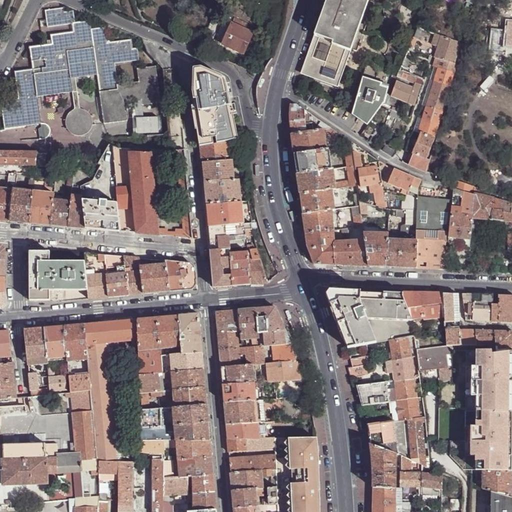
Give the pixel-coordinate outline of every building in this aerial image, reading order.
[(327,0),(301,74),(337,88),(358,32),(353,30),(334,81),(306,71),(331,0),(327,0)] [(368,1),(364,0),(331,0),(306,71),(334,81),(353,30),(358,32),(375,38),(386,8),(368,1)] [(79,109),(75,78),(97,75),(104,123),(126,120),(124,103),(141,100),(142,104),(160,102),(155,66),(137,69),(139,82),(117,85),(114,63),(138,60),(135,40),(106,43),(104,28),(90,29),(89,21),(74,23),(72,10),(62,11),(61,8),(45,10),(46,26),(71,23),(72,32),(50,35),(51,44),(29,47),(32,69),(15,72),(18,99),(13,99),(14,104),(1,106),(3,120),(4,128),(40,124),(37,96),(72,92),(74,110),(79,109)] [(251,32),(244,29),(246,24),(233,18),(222,44),(242,53),(251,32)] [(511,22),(508,22),(507,32),(494,31),(492,52),(507,53),(507,46),(511,46),(511,22)] [(461,44),(437,34),(433,45),(439,47),(436,58),(442,60),(455,64),(461,44)] [(416,35),(402,66),(406,68),(409,61),(410,62),(411,59),(410,59),(411,56),(410,55),(411,54),(413,55),(415,52),(413,51),(420,36),(416,35)] [(420,133),(422,134),(423,133),(436,139),(458,65),(455,64),(442,60),(420,133)] [(482,71),(473,84),(479,88),(488,75),(482,71)] [(398,76),(415,84),(421,87),(423,82),(400,72),(398,76)] [(353,113),(369,125),(382,106),(383,104),(384,105),(389,89),(381,87),(382,84),(363,78),(353,113)] [(391,97),(414,106),(421,87),(415,84),(414,89),(397,82),(391,97)] [(317,129),(307,130),(304,110),(297,105),(290,105),(290,123),(291,135),(317,131),(317,129)] [(79,109),(74,110),(73,110),(72,110),(69,112),(67,115),(66,116),(65,118),(65,121),(65,124),(66,127),(68,130),(69,132),(72,134),(76,135),(80,135),(82,135),(86,133),(89,131),(90,127),(92,122),(92,119),(90,116),(88,113),(85,110),(82,109),(79,109)] [(229,141),(227,135),(231,134),(227,114),(226,115),(226,112),(223,110),(220,109),(201,112),(206,139),(199,140),(200,147),(229,141)] [(397,113),(392,111),(390,116),(403,121),(405,117),(397,113)] [(293,145),(294,155),(327,150),(324,130),(317,131),(291,135),(293,145)] [(415,154),(427,160),(437,139),(436,139),(423,133),(422,134),(414,154),(415,154)] [(199,147),(199,148),(200,154),(202,163),(203,163),(232,160),(230,150),(239,149),(237,140),(229,141),(200,147),(199,147)] [(112,146),(115,182),(123,181),(120,148),(116,148),(112,146)] [(345,147),(348,167),(355,166),(352,150),(352,146),(345,147)] [(191,238),(184,150),(183,149),(169,150),(166,151),(151,150),(151,153),(152,161),(176,158),(176,160),(183,231),(158,229),(158,236),(191,238)] [(296,167),(297,175),(332,169),(329,150),(327,150),(294,155),(296,167)] [(352,150),(355,166),(355,170),(358,170),(362,169),(360,155),(352,150)] [(0,165),(35,166),(36,165),(37,152),(0,151),(0,165)] [(37,152),(36,165),(45,166),(47,152),(37,152)] [(128,152),(131,187),(116,188),(117,203),(132,202),(135,233),(146,234),(158,236),(158,229),(152,161),(151,153),(128,152)] [(57,161),(76,170),(76,167),(65,159),(60,155),(58,154),(57,161)] [(410,165),(423,171),(427,160),(415,154),(410,165)] [(235,181),(233,160),(232,160),(203,163),(203,172),(204,183),(235,181)] [(350,182),(351,187),(358,186),(355,170),(355,166),(348,167),(350,182)] [(35,174),(34,177),(44,178),(45,169),(35,167),(35,174)] [(362,169),(358,170),(361,187),(370,186),(380,185),(377,167),(362,169)] [(299,187),(300,195),(333,190),(337,189),(336,184),(333,169),(332,169),(297,175),(299,187)] [(403,183),(419,190),(419,189),(422,182),(394,171),(389,184),(401,189),(403,183)] [(16,185),(17,175),(14,175),(14,174),(11,174),(10,174),(8,175),(7,184),(16,185)] [(54,187),(54,192),(60,193),(62,175),(56,174),(56,175),(55,184),(54,187)] [(64,193),(71,193),(74,177),(68,176),(64,193)] [(241,202),(240,181),(235,181),(204,183),(205,195),(206,204),(241,202)] [(455,182),(454,192),(453,202),(450,233),(449,233),(449,238),(462,239),(471,241),(474,220),(477,195),(478,188),(455,181),(455,182)] [(377,207),(386,209),(383,184),(380,185),(370,186),(371,194),(375,193),(378,204),(377,207)] [(0,220),(1,221),(10,222),(13,190),(0,188),(0,220)] [(511,204),(511,199),(479,189),(478,195),(511,205),(511,204)] [(19,223),(29,224),(33,192),(13,190),(10,222),(19,223)] [(302,207),(303,215),(333,210),(335,210),(333,190),(300,195),(302,207)] [(39,224),(50,225),(53,200),(54,194),(41,193),(37,192),(33,192),(29,224),(39,224)] [(76,228),(85,229),(85,226),(82,200),(82,196),(71,195),(70,202),(68,227),(76,228)] [(474,220),(511,223),(511,204),(511,205),(478,195),(477,195),(474,220)] [(429,269),(444,270),(447,233),(449,233),(450,233),(453,202),(419,197),(418,200),(418,204),(418,211),(416,269),(429,269)] [(50,225),(68,227),(70,202),(53,200),(50,225)] [(100,200),(100,202),(82,200),(85,226),(102,227),(119,229),(117,204),(107,203),(107,201),(100,200)] [(251,224),(247,201),(241,202),(206,204),(207,210),(208,223),(208,228),(251,224)] [(361,206),(362,215),(368,214),(368,205),(360,203),(361,206)] [(407,211),(418,211),(418,204),(404,203),(403,211),(407,211)] [(356,228),(364,227),(362,215),(361,206),(357,207),(352,207),(356,228)] [(305,226),(306,235),(335,231),(333,210),(303,215),(305,226)] [(416,269),(418,211),(407,211),(407,225),(403,226),(402,240),(389,240),(388,268),(401,268),(416,269)] [(403,211),(393,211),(393,217),(393,223),(407,225),(407,211),(403,211)] [(210,250),(229,249),(246,247),(246,246),(245,230),(252,229),(251,224),(208,228),(210,244),(210,250)] [(326,265),(337,266),(335,243),(335,231),(306,235),(307,245),(314,265),(326,265)] [(377,267),(388,268),(389,240),(389,234),(365,234),(365,240),(369,267),(377,267)] [(470,249),(471,241),(462,239),(449,238),(448,246),(470,249)] [(358,266),(369,267),(365,240),(350,241),(350,242),(335,243),(337,266),(358,266)] [(246,253),(249,285),(257,284),(266,284),(257,249),(253,249),(252,245),(246,246),(246,247),(246,253)] [(212,267),(213,288),(222,287),(232,286),(230,254),(229,249),(210,250),(212,267)] [(87,270),(86,261),(50,262),(50,252),(36,252),(30,252),(30,300),(50,300),(50,290),(60,290),(89,290),(87,275),(87,270)] [(96,254),(85,253),(86,261),(87,270),(107,269),(107,267),(106,255),(96,254)] [(230,254),(232,286),(241,286),(249,285),(246,253),(230,254)] [(113,255),(106,255),(107,267),(126,266),(124,256),(113,255)] [(132,257),(124,256),(126,266),(127,273),(129,295),(137,294),(144,294),(141,267),(140,258),(132,257)] [(165,260),(140,258),(141,267),(166,264),(165,260)] [(190,263),(165,260),(166,264),(170,291),(181,290),(192,290),(196,284),(196,275),(195,267),(190,263)] [(166,264),(141,267),(144,294),(157,293),(170,291),(166,264)] [(89,290),(90,299),(100,298),(109,297),(107,274),(107,273),(94,274),(91,275),(87,275),(89,290)] [(127,273),(107,274),(109,297),(119,296),(129,295),(127,273)] [(325,294),(347,349),(376,344),(389,342),(408,339),(413,338),(413,335),(409,321),(403,298),(402,294),(397,294),(373,293),(360,293),(360,291),(350,291),(329,290),(325,294)] [(409,321),(413,335),(417,334),(412,322),(430,320),(428,294),(413,294),(407,294),(404,293),(402,293),(402,294),(403,298),(409,321)] [(444,319),(442,295),(432,295),(428,294),(430,320),(444,319)] [(442,294),(442,295),(444,319),(445,323),(459,322),(458,295),(449,294),(442,294)] [(467,321),(491,322),(492,305),(492,295),(467,294),(461,294),(466,320),(467,321)] [(491,322),(511,322),(511,295),(498,295),(497,305),(492,305),(491,322)] [(275,307),(254,309),(256,332),(285,329),(275,307)] [(244,310),(239,310),(240,331),(241,340),(256,338),(256,332),(254,309),(244,310)] [(217,323),(218,333),(237,331),(240,331),(239,310),(228,311),(216,312),(217,323)] [(181,347),(181,354),(201,352),(200,339),(198,314),(189,315),(179,316),(181,347)] [(159,349),(181,347),(179,316),(167,317),(157,317),(159,349)] [(137,340),(139,375),(161,373),(162,373),(160,355),(159,349),(157,317),(145,319),(137,319),(137,340)] [(118,342),(137,340),(137,319),(105,322),(84,324),(87,359),(87,363),(87,365),(88,373),(88,374),(90,390),(94,443),(112,442),(113,443),(114,443),(106,343),(118,342)] [(67,361),(87,359),(84,324),(69,325),(64,326),(67,356),(67,361)] [(47,358),(67,356),(64,326),(51,327),(45,328),(47,358)] [(28,365),(47,363),(47,358),(45,328),(29,329),(24,329),(28,365)] [(285,329),(256,332),(256,338),(257,347),(263,346),(273,345),(291,343),(285,329)] [(460,331),(460,330),(445,330),(448,347),(452,347),(461,347),(460,331)] [(2,364),(12,363),(9,331),(0,331),(0,357),(1,357),(2,364)] [(237,331),(218,333),(219,342),(220,351),(239,348),(237,331)] [(477,346),(476,332),(465,331),(460,331),(461,347),(477,346)] [(492,353),(495,353),(511,351),(511,332),(476,332),(477,346),(489,346),(489,351),(491,350),(492,353)] [(256,338),(241,340),(242,348),(257,347),(256,338)] [(389,342),(392,361),(411,358),(408,339),(389,342)] [(117,461),(120,461),(111,348),(111,347),(118,346),(118,342),(106,343),(114,443),(113,443),(112,442),(94,443),(95,458),(98,459),(113,460),(114,460),(114,461),(117,461)] [(297,361),(291,343),(273,345),(274,363),(297,361)] [(257,347),(242,348),(239,348),(220,351),(221,362),(221,368),(240,366),(239,356),(246,355),(247,365),(252,365),(256,365),(260,364),(264,364),(263,346),(257,347)] [(448,347),(415,353),(418,372),(439,370),(440,384),(450,382),(449,381),(452,380),(452,347),(448,347)] [(489,351),(482,351),(482,366),(476,367),(476,381),(476,387),(477,387),(477,396),(483,396),(484,411),(511,410),(511,351),(495,353),(492,353),(491,350),(489,351)] [(172,372),(203,370),(202,360),(201,352),(181,354),(170,354),(172,372)] [(351,364),(352,368),(366,366),(370,365),(368,356),(350,359),(351,364)] [(392,364),(394,382),(414,380),(411,358),(392,361),(391,362),(392,364)] [(297,364),(297,361),(274,363),(268,364),(269,382),(275,381),(275,382),(301,380),(301,379),(306,379),(304,364),(297,364)] [(0,399),(16,398),(12,363),(2,364),(0,364),(0,399)] [(254,383),(252,365),(247,365),(240,366),(221,368),(222,379),(223,385),(254,383)] [(347,369),(350,379),(368,375),(366,366),(352,368),(347,369)] [(161,377),(172,376),(174,400),(175,408),(206,405),(205,388),(203,370),(172,372),(166,373),(162,373),(161,373),(139,375),(140,411),(148,410),(148,393),(155,392),(156,396),(161,395),(161,392),(163,392),(163,391),(161,377)] [(31,396),(35,396),(34,390),(37,390),(37,389),(38,384),(37,373),(29,373),(31,396)] [(71,392),(90,390),(88,374),(69,376),(70,392),(71,392)] [(50,394),(50,392),(67,390),(66,376),(54,376),(49,377),(49,388),(44,389),(44,395),(50,394)] [(414,380),(394,382),(357,386),(360,397),(362,406),(388,402),(387,388),(395,387),(397,402),(416,399),(414,380)] [(281,392),(276,392),(275,382),(275,381),(269,382),(270,399),(276,399),(277,399),(282,398),(281,392)] [(256,400),(254,383),(223,385),(224,395),(224,403),(256,400)] [(0,444),(0,460),(2,461),(3,477),(48,475),(47,474),(75,471),(82,471),(82,469),(98,468),(98,459),(95,458),(90,390),(71,392),(75,443),(76,453),(71,453),(61,454),(53,454),(53,458),(49,458),(49,443),(0,444)] [(397,402),(399,422),(419,419),(416,399),(397,402)] [(173,408),(175,408),(174,400),(165,400),(166,403),(166,408),(173,408)] [(258,422),(256,400),(224,403),(225,416),(226,424),(258,422)] [(264,422),(262,400),(256,400),(258,422),(264,422)] [(24,405),(23,405),(18,405),(0,406),(0,417),(25,414),(24,405)] [(173,408),(175,425),(208,422),(207,414),(206,405),(175,408),(173,408)] [(140,411),(141,428),(164,426),(163,420),(162,409),(159,409),(148,410),(140,411)] [(511,410),(484,411),(484,426),(478,426),(478,435),(477,435),(477,441),(472,441),(473,456),(478,456),(484,456),(484,471),(511,472),(511,410)] [(401,450),(412,456),(412,461),(422,465),(428,468),(429,468),(428,458),(424,458),(419,419),(399,422),(395,422),(393,423),(383,424),(367,426),(369,440),(370,445),(395,454),(398,455),(397,450),(401,450)] [(175,425),(176,440),(209,440),(208,429),(208,422),(175,425)] [(227,439),(267,439),(264,422),(258,422),(226,424),(227,433),(227,439)] [(141,440),(161,440),(170,440),(170,426),(164,426),(141,428),(141,440)] [(275,450),(274,439),(267,439),(227,439),(228,449),(229,453),(275,450)] [(316,439),(275,439),(278,511),(319,511),(319,507),(318,503),(319,497),(318,461),(316,439)] [(151,452),(162,452),(161,440),(141,440),(140,441),(138,452),(151,452)] [(172,444),(176,444),(177,460),(211,457),(210,448),(209,440),(176,440),(170,440),(161,440),(162,452),(162,456),(162,462),(172,461),(172,444)] [(61,443),(49,443),(49,458),(53,458),(53,454),(61,454),(61,443)] [(371,470),(372,488),(394,488),(395,454),(370,445),(371,470)] [(163,503),(162,479),(162,462),(162,456),(151,456),(151,511),(162,511),(163,505),(162,504),(163,503)] [(400,487),(422,487),(422,475),(410,474),(410,460),(400,456),(400,487)] [(179,477),(186,477),(213,475),(212,465),(211,457),(177,460),(179,477)] [(231,473),(276,471),(275,458),(230,461),(230,468),(231,473)] [(117,473),(117,461),(114,461),(113,460),(98,459),(98,468),(98,471),(117,473)] [(130,511),(130,462),(120,461),(117,461),(117,473),(117,511),(130,511)] [(162,479),(173,478),(172,461),(162,462),(162,479)] [(422,487),(442,489),(442,476),(428,473),(428,468),(422,465),(422,475),(422,487)] [(75,471),(75,499),(83,498),(82,471),(75,471)] [(263,489),(262,477),(272,476),(273,482),(277,482),(276,471),(231,473),(231,483),(232,491),(263,489)] [(492,492),(511,497),(511,472),(484,471),(482,471),(482,488),(492,492)] [(48,484),(48,475),(3,477),(3,486),(48,484)] [(191,479),(192,494),(214,492),(213,484),(213,475),(186,477),(186,479),(191,479)] [(442,489),(441,511),(460,511),(462,484),(459,483),(457,480),(442,475),(442,476),(442,489)] [(167,495),(187,494),(186,479),(186,477),(179,477),(173,478),(162,479),(163,503),(167,503),(167,495)] [(268,506),(278,505),(277,488),(268,488),(268,506)] [(400,511),(400,503),(400,488),(394,488),(372,488),(372,506),(371,511),(400,511)] [(264,496),(263,489),(232,491),(233,501),(234,508),(256,507),(257,507),(256,496),(264,496)] [(187,507),(187,511),(194,511),(216,510),(215,501),(214,492),(192,494),(193,507),(187,507)] [(511,511),(511,497),(492,492),(491,511),(511,511)] [(98,499),(98,497),(83,498),(75,499),(74,499),(74,511),(97,511),(98,501),(98,499)] [(106,511),(107,501),(98,501),(97,511),(106,511)] [(400,511),(408,511),(409,503),(400,503),(400,511)]
